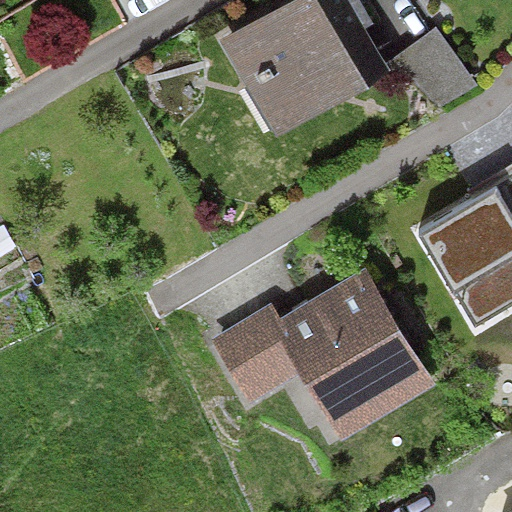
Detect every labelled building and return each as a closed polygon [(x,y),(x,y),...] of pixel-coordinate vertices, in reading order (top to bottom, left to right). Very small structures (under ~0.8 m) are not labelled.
[(363,88),(316,0),(312,0),(231,43),(279,133),(363,88)] [(473,84),(435,29),(392,59),(438,104),(473,84)] [(511,180),(422,233),(475,321),(511,300),(511,180)] [(426,381),(367,277),(280,326),(304,367),(339,430),(426,381)] [(221,341),(252,397),(304,367),(280,326),(272,312),(221,341)]
